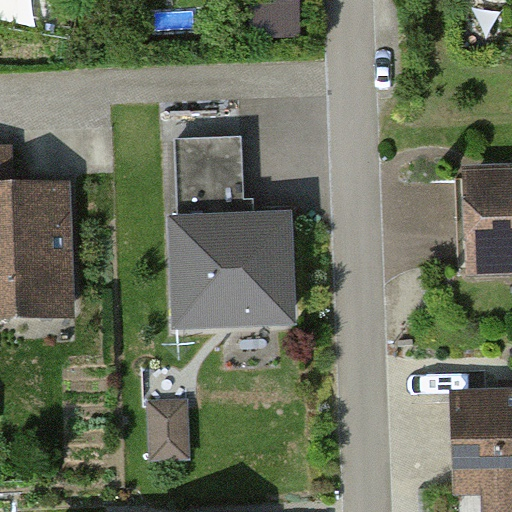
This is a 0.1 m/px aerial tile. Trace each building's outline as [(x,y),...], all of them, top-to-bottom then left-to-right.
[(247,133),(178,136),(182,208),(171,208),(176,320),(300,315),(295,203),(250,205),(247,133)] [(16,140),(0,140),(0,319),(81,316),(74,173),(18,176),(16,140)] [(511,159),(465,162),(471,276),(511,274),(511,159)] [(511,511),(511,384),(455,387),(460,493),(484,492),(485,511),(511,511)] [(190,397),(150,399),(153,458),(193,456),(190,397)]
